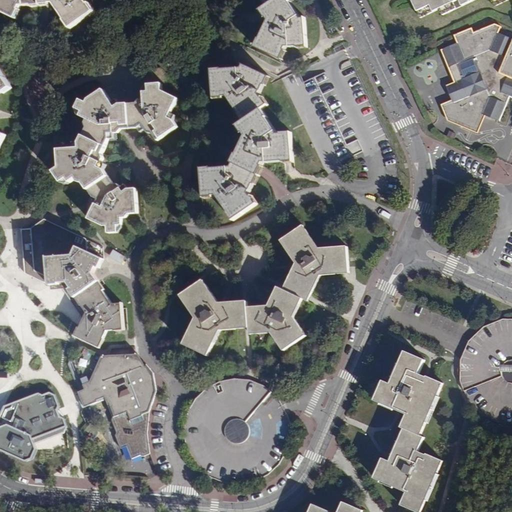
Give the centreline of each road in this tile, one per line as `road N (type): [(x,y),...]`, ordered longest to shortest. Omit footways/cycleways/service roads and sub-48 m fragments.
road 1 (residential): [(405,245),(300,482),(255,509),(182,507)]
road 2 (residential): [(343,0),(419,172),(405,245)]
road 3 (residential): [(182,507),(14,492)]
road 4 (residential): [(182,507),(185,479),(167,453),(165,432),(180,381),(161,362)]
